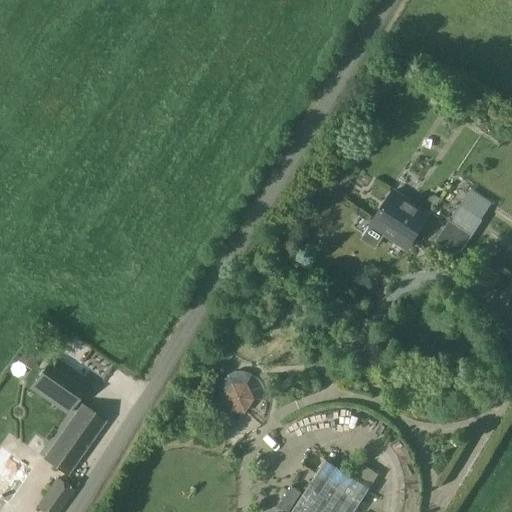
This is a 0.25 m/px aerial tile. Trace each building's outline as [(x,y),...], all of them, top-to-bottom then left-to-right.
[(332,177),(323,188),(334,196),(342,185),(332,177)] [(431,216),(393,191),(369,227),(407,252),(431,216)] [(430,196),(426,201),(435,206),(440,198),(435,195),(430,196)] [(460,206),(438,241),(460,255),(482,220),(460,206)] [(37,360),(43,352),(31,343),(25,352),(37,360)] [(69,412),(90,383),(53,357),(32,386),(69,412)] [(212,409),(243,410),(244,383),(215,382),(215,396),(213,396),(212,409)] [(69,468),(103,418),(84,404),(49,454),(69,468)] [(409,450),(416,445),(405,427),(398,432),(409,450)] [(0,496),(8,503),(32,470),(2,447),(0,450),(0,496)] [(44,511),(59,511),(72,492),(57,482),(40,509),(44,511)] [(291,486),(278,505),(287,511),(300,493),(291,486)]
